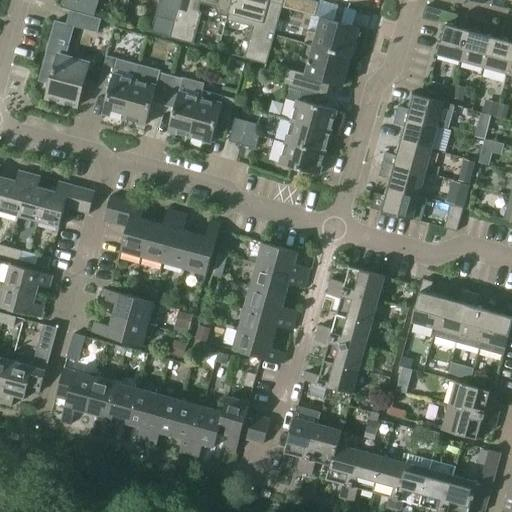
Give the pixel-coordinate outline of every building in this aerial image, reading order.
[(63,0),(60,6),(71,9),(95,16),(99,0),(63,0)] [(160,0),(152,32),(170,37),(180,0),(160,0)] [(180,0),(170,37),(194,43),(202,14),(199,9),(194,8),(196,0),(208,0),(217,2),(221,10),(229,12),(232,0),(180,0)] [(232,0),(229,12),(229,13),(255,20),(245,57),(267,64),(283,7),(284,0),(232,0)] [(320,1),(315,0),(284,0),(283,7),(316,16),(320,1)] [(438,54),(462,60),(470,30),(456,26),(459,14),(431,6),(426,5),(423,18),(446,24),(438,54)] [(95,16),(71,9),(67,23),(56,20),(39,80),(51,83),(47,97),(78,106),(90,63),(66,56),(75,25),(98,32),(102,18),(95,16)] [(309,29),(305,43),(352,56),(360,27),(322,16),(317,32),(309,29)] [(462,60),(485,67),(496,24),(481,20),(478,32),(470,30),(462,60)] [(485,67),(508,73),(511,58),(511,41),(502,38),(505,27),(496,24),(485,67)] [(284,83),(288,84),(318,92),(327,94),(331,81),(344,85),(352,56),(305,43),(301,56),(310,59),(306,73),(288,68),(284,83)] [(139,66),(107,57),(98,87),(110,90),(103,112),(125,118),(139,66)] [(139,66),(125,118),(147,124),(153,102),(164,105),(172,76),(160,72),(139,66)] [(172,76),(164,105),(175,108),(169,130),(191,136),(201,97),(205,85),(172,76)] [(431,81),(428,90),(440,93),(442,84),(431,81)] [(298,99),(293,119),(332,129),(338,110),(315,103),(318,92),(288,84),(285,95),(298,99)] [(453,96),(463,99),(466,88),(456,85),(453,96)] [(201,97),(191,136),(212,142),(218,120),(229,123),(236,99),(216,93),(214,100),(201,97)] [(455,104),(426,96),(415,93),(410,108),(399,105),(396,114),(448,128),(455,104)] [(485,112),(496,115),(500,103),(488,100),(485,112)] [(497,116),(506,118),(509,106),(501,103),(497,116)] [(396,114),(394,123),(406,126),(402,140),(432,149),(446,152),(452,129),(448,128),(396,114)] [(236,118),(229,141),(241,144),(247,121),(236,118)] [(293,119),(287,142),(326,152),(332,129),(293,119)] [(247,121),(241,144),(256,148),(260,134),(256,133),(259,125),(247,121)] [(485,138),(488,128),(478,126),(475,135),(485,138)] [(489,164),(495,142),(486,139),(480,161),(489,164)] [(386,152),(384,160),(426,172),(432,149),(402,140),(398,155),(386,152)] [(326,152),(287,142),(281,163),(320,174),(326,152)] [(384,160),(380,175),(391,178),(389,187),(420,195),(426,172),(384,160)] [(0,206),(8,177),(0,175),(0,173),(2,165),(0,164),(0,206)] [(0,206),(0,210),(19,216),(31,173),(20,170),(17,180),(8,177),(0,206)] [(19,216),(39,221),(48,188),(39,186),(42,176),(31,173),(19,216)] [(48,188),(39,221),(60,227),(65,207),(71,184),(60,180),(57,191),(48,188)] [(83,187),(71,184),(65,207),(77,210),(83,187)] [(96,190),(83,187),(77,210),(89,214),(96,190)] [(420,195),(389,187),(387,195),(375,192),(371,207),(421,221),(427,197),(420,195)] [(104,219),(117,223),(123,198),(111,195),(104,219)] [(121,250),(143,256),(153,221),(141,218),(145,204),(134,201),(123,198),(117,223),(128,226),(121,250)] [(445,228),(457,231),(464,207),(451,204),(445,228)] [(143,256),(164,262),(178,211),(168,208),(164,224),(153,221),(143,256)] [(164,262),(185,268),(195,233),(184,229),(188,214),(178,211),(164,262)] [(195,233),(185,268),(207,274),(221,223),(211,220),(206,236),(195,233)] [(263,242),(257,264),(308,277),(310,268),(295,263),(298,252),(263,242)] [(0,253),(8,256),(11,247),(0,243),(0,253)] [(11,247),(8,256),(20,259),(23,250),(11,247)] [(36,264),(49,267),(51,258),(39,255),(36,264)] [(11,263),(5,284),(38,293),(40,284),(51,287),(54,275),(11,263)] [(257,264),(251,285),(287,294),(290,283),(305,287),(308,277),(257,264)] [(332,278),(330,286),(379,299),(385,275),(351,266),(346,282),(332,278)] [(412,321),(436,328),(444,297),(430,293),(433,281),(424,279),(412,321)] [(38,293),(5,284),(0,303),(0,305),(42,317),(46,305),(35,302),(38,293)] [(251,285),(246,306),(296,320),(299,310),(283,306),(287,294),(251,285)] [(342,297),(338,313),(372,323),(379,299),(330,286),(328,293),(342,297)] [(117,302),(114,314),(149,324),(155,302),(104,288),(101,298),(117,302)] [(434,336),(457,342),(471,292),(462,289),(459,301),(444,297),(436,328),(434,336)] [(457,342),(480,348),(491,310),(476,306),(479,294),(471,292),(457,342)] [(491,310),(480,348),(504,355),(511,328),(511,303),(508,302),(505,314),(491,310)] [(246,306),(240,327),(275,337),(278,325),(293,330),(296,320),(246,306)] [(180,309),(175,325),(189,329),(194,313),(180,309)] [(5,313),(2,322),(14,325),(17,316),(5,313)] [(320,325),(317,332),(366,346),(372,323),(338,313),(333,329),(320,325)] [(149,324),(114,314),(111,325),(95,321),(92,331),(143,345),(149,324)] [(13,360),(1,403),(12,406),(15,396),(25,398),(28,388),(40,392),(58,328),(45,324),(33,365),(13,360)] [(196,339),(207,342),(210,329),(199,326),(196,339)] [(275,337),(240,327),(234,349),(284,363),(287,352),(272,348),(275,337)] [(329,344),(325,359),(360,369),(366,346),(317,332),(315,340),(329,344)] [(74,333),(68,357),(79,360),(86,336),(74,333)] [(172,353),(184,357),(188,343),(175,340),(172,353)] [(227,363),(229,355),(219,352),(217,361),(227,363)] [(0,402),(1,403),(13,360),(0,356),(0,402)] [(360,369),(325,359),(321,375),(307,371),(305,379),(353,393),(360,369)] [(76,408),(87,411),(97,376),(64,367),(57,396),(67,399),(62,421),(72,424),(76,408)] [(95,430),(104,433),(118,382),(97,376),(87,411),(99,414),(95,430)] [(400,380),(398,389),(407,392),(410,382),(400,380)] [(456,381),(450,405),(498,418),(500,411),(486,407),(491,390),(456,381)] [(118,420),(130,423),(140,388),(118,382),(104,433),(114,435),(118,420)] [(137,442),(147,444),(161,394),(140,388),(130,423),(141,426),(137,442)] [(161,431),(172,435),(182,400),(161,394),(147,444),(157,447),(161,431)] [(228,396),(224,411),(219,431),(220,431),(230,434),(226,450),(236,452),(241,437),(264,443),(271,419),(247,413),(250,402),(228,396)] [(180,453),(189,456),(203,406),(182,400),(172,435),(184,438),(180,453)] [(298,470),(305,472),(318,423),(322,412),(298,405),(285,451),(302,456),(298,470)] [(498,418),(450,405),(443,429),(478,438),(482,422),(496,425),(498,418)] [(203,406),(189,456),(199,459),(203,443),(215,446),(220,431),(219,431),(224,411),(203,406)] [(404,418),(405,411),(392,407),(391,414),(404,418)] [(377,419),(379,413),(371,411),(370,417),(377,419)] [(375,433),(378,422),(369,419),(366,431),(375,433)] [(316,460),(331,464),(332,464),(338,443),(339,444),(343,430),(318,423),(305,472),(313,474),(316,460)] [(340,496),(348,498),(361,450),(339,444),(338,443),(332,464),(331,464),(327,478),(344,482),(340,496)] [(454,475),(443,511),(469,511),(471,506),(486,510),(502,452),(490,449),(484,472),(486,472),(483,484),(477,483),(478,482),(454,475)] [(359,486),(375,491),(384,456),(361,450),(348,498),(355,500),(359,486)] [(401,511),(405,499),(421,504),(433,461),(410,455),(407,462),(394,511),(397,511),(401,511)] [(386,509),(394,511),(407,462),(384,456),(375,491),(390,495),(386,509)] [(435,511),(443,511),(454,475),(456,467),(433,461),(421,504),(437,508),(435,511)] [(511,511),(511,476),(502,511),(511,511)]
